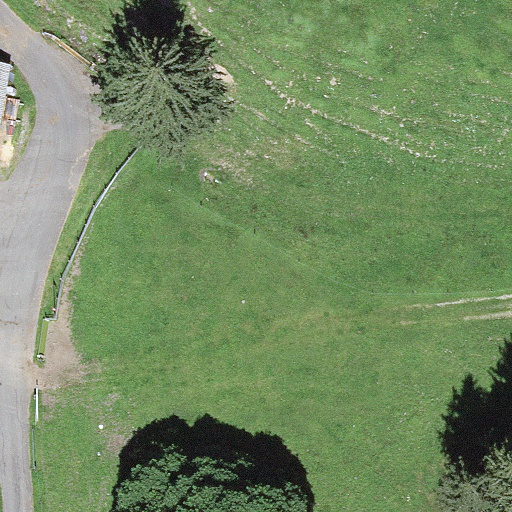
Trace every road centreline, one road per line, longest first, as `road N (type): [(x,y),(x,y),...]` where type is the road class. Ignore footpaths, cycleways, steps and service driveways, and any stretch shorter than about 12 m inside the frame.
road 1 (track): [(0,17),(57,80),(71,126),(12,333),(22,511)]
road 2 (track): [(11,380),(511,305)]
